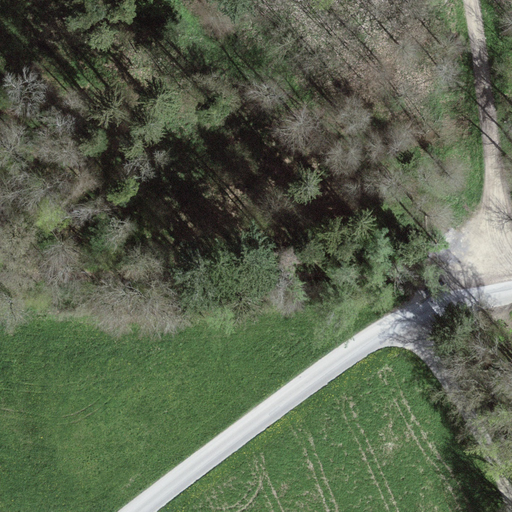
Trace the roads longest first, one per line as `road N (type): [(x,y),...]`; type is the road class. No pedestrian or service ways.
road 1 (unclassified): [(138,511),(404,319),(511,291)]
road 2 (track): [(471,0),(505,292)]
road 3 (track): [(511,493),(464,403),(404,319)]
